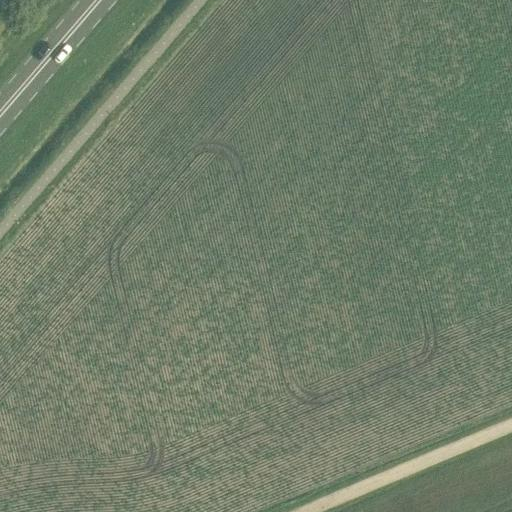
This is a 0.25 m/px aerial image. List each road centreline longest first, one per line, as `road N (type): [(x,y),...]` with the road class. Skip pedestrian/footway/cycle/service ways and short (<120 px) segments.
road 1 (track): [(300,511),(511,420)]
road 2 (primary): [(0,112),(97,0)]
